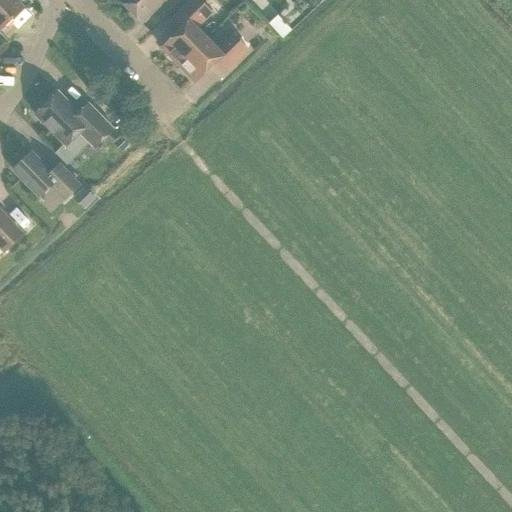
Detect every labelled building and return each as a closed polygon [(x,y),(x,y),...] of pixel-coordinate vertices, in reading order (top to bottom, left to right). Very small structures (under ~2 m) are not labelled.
[(0,0),(0,30),(24,7),(17,0),(0,0)] [(119,0),(140,21),(162,0),(119,0)] [(161,48),(177,65),(206,37),(196,27),(212,12),(199,0),(189,0),(171,18),(181,28),(161,48)] [(32,17),(25,10),(8,27),(14,34),(32,17)] [(215,47),(206,37),(177,65),(194,82),(214,63),(224,72),(248,49),(231,32),(215,47)] [(78,113),(58,92),(35,114),(65,145),(79,132),(94,148),(113,129),(88,103),(78,113)] [(124,149),(128,145),(120,136),(115,140),(124,149)] [(64,200),(80,185),(59,163),(50,172),(30,151),(12,168),(40,196),(50,186),(64,200)] [(74,197),(84,207),(93,198),(83,188),(74,197)] [(0,246),(5,251),(22,234),(0,211),(0,246)]
